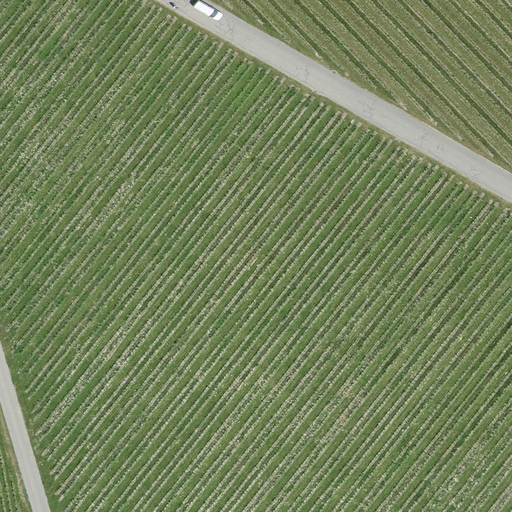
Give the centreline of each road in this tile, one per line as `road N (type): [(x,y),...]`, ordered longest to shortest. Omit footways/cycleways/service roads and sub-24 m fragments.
road 1 (unclassified): [(511,189),(181,0)]
road 2 (unclassified): [(0,368),(43,511)]
